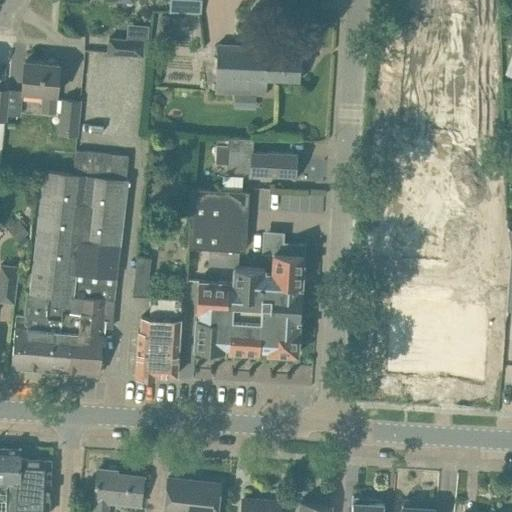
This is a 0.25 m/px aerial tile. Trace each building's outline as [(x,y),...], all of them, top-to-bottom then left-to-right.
[(202,13),(202,0),(169,0),(169,12),(202,13)] [(412,13),(410,42),(452,45),(454,19),(466,20),(466,10),(418,7),(417,14),(412,13)] [(143,41),(109,37),(107,52),(142,55),(143,41)] [(410,42),(408,70),(413,71),(412,78),(461,82),(461,72),(449,71),(452,45),(410,42)] [(284,46),(264,45),(218,43),(215,91),(266,94),(267,78),(299,80),(301,51),(284,50),(284,46)] [(24,60),(23,80),(22,90),(43,92),(42,111),(55,112),(59,64),(24,60)] [(407,85),(404,113),(446,116),(448,90),(460,91),(461,82),(412,78),(411,85),(407,85)] [(0,120),(6,121),(9,90),(0,88),(0,120)] [(77,134),(80,101),(62,99),(59,133),(77,134)] [(216,144),(214,163),(228,163),(227,171),(275,173),(295,174),(296,152),(276,151),(255,150),(252,150),(252,137),(229,136),(229,144),(216,144)] [(188,176),(192,139),(181,138),(178,175),(188,176)] [(390,151),(388,178),(430,181),(432,156),(444,157),(445,146),(396,143),(395,151),(390,151)] [(72,172),(126,178),(129,155),(75,149),(72,172)] [(127,178),(126,178),(72,172),(43,169),(31,290),(27,290),(25,315),(15,314),(11,366),(65,370),(70,330),(79,331),(80,312),(104,313),(105,298),(113,299),(115,279),(127,178)] [(388,178),(386,205),(391,206),(391,214),(439,218),(440,207),(428,206),(430,181),(388,178)] [(191,187),(187,247),(243,250),(247,190),(191,187)] [(385,222),(383,250),(425,253),(427,228),(439,228),(439,218),(391,214),(390,223),(385,222)] [(28,239),(25,235),(29,232),(18,219),(7,228),(20,245),(28,239)] [(228,281),(198,279),(196,309),(200,309),(199,317),(196,317),(194,347),(224,349),(224,346),(229,346),(229,350),(259,352),(259,348),(267,349),(267,352),(297,354),(299,324),(296,323),(296,319),(299,319),(301,289),(298,288),(298,284),(302,284),(304,254),(273,252),(272,272),(264,271),(264,268),(234,266),(233,285),(228,284),(228,281)] [(133,296),(146,297),(151,257),(136,256),(133,296)] [(0,300),(14,301),(17,265),(0,262),(0,300)] [(177,374),(181,297),(150,295),(149,317),(141,316),(141,330),(138,330),(135,376),(154,377),(154,373),(177,374)] [(99,373),(104,313),(80,312),(79,331),(70,330),(65,370),(99,373)] [(391,328),(389,368),(419,371),(422,331),(423,312),(413,312),(412,324),(408,323),(408,330),(391,328)] [(422,331),(419,371),(450,373),(454,315),(443,314),(442,326),(439,326),(438,332),(422,331)] [(454,315),(450,373),(480,375),(483,335),(467,334),(467,328),(464,327),(464,315),(454,315)] [(0,507),(8,508),(7,511),(47,511),(48,492),(49,459),(37,459),(20,458),(21,447),(0,446),(0,507)] [(92,511),(107,511),(109,501),(139,504),(142,476),(117,473),(117,471),(97,469),(92,511)] [(176,511),(216,511),(218,502),(220,483),(167,477),(163,511),(176,511)] [(383,511),(384,504),(368,503),(368,497),(353,496),(353,502),(352,502),(351,511),(383,511)] [(330,511),(331,503),(327,503),(328,498),(316,497),(315,501),(300,500),(298,511),(330,511)] [(241,511),(278,511),(279,501),(243,498),(241,511)] [(403,505),(402,505),(401,511),(434,511),(434,507),(418,506),(418,500),(403,499),(403,505)]
